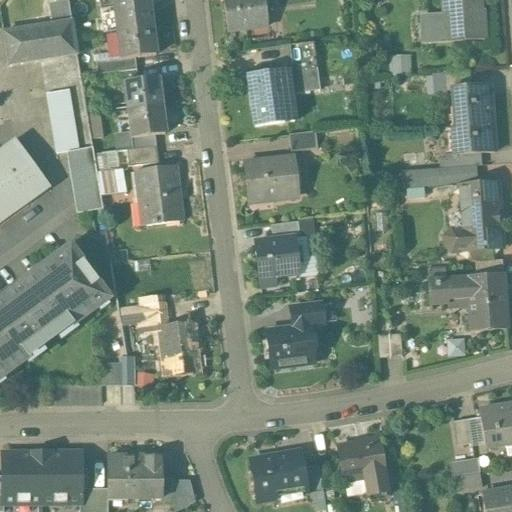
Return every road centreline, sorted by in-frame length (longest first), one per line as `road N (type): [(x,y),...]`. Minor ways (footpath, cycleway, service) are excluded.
road 1 (residential): [(194,0),(250,421)]
road 2 (residential): [(250,421),(386,400),(511,368)]
road 3 (residential): [(0,425),(197,422)]
